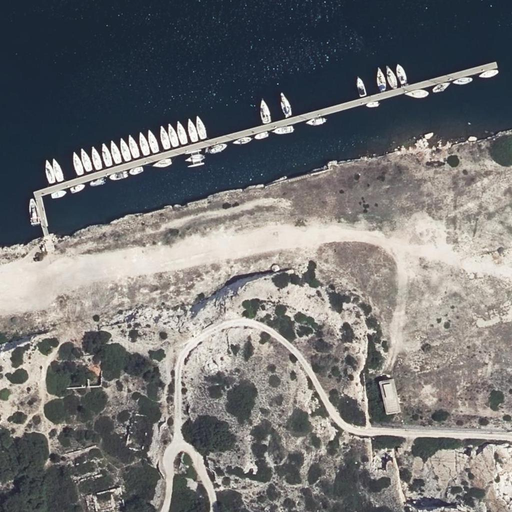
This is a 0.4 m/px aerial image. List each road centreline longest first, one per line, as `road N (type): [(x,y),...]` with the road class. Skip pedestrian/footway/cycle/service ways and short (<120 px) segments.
road 1 (track): [(0,286),(344,234),(511,275)]
road 2 (track): [(511,440),(342,427),(299,358),(272,333),(239,323),(205,331),(178,359),(179,445)]
road 3 (track): [(387,373),(403,282),(388,239)]
